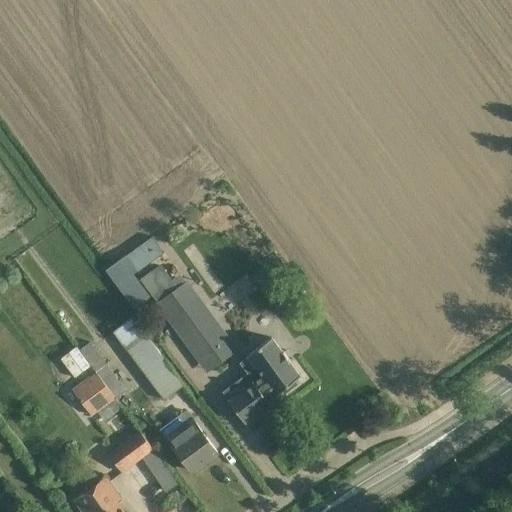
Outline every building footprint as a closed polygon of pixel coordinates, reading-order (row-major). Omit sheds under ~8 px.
[(191,288),(163,309),(202,362),(219,349),(220,344),(214,335),(221,330),(191,288)] [(184,385),(134,317),(114,332),(164,400),(184,385)] [(256,367),(222,392),(245,422),(271,404),(268,400),(276,394),(282,389),(285,393),(297,384),(294,380),(299,377),(300,376),(289,362),(289,361),(290,361),(283,352),(272,337),(247,355),(256,367)] [(90,342),(85,346),(100,368),(120,396),(126,391),(90,342)] [(100,368),(85,346),(79,350),(95,372),(72,389),(92,416),(120,396),(100,368)] [(180,414),(161,428),(167,436),(180,455),(192,471),(218,452),(206,436),(192,417),(186,422),(180,414)] [(139,430),(108,453),(122,472),(153,450),(139,430)] [(121,498),(106,477),(75,499),(84,511),(124,511),(117,501),(121,498)]
